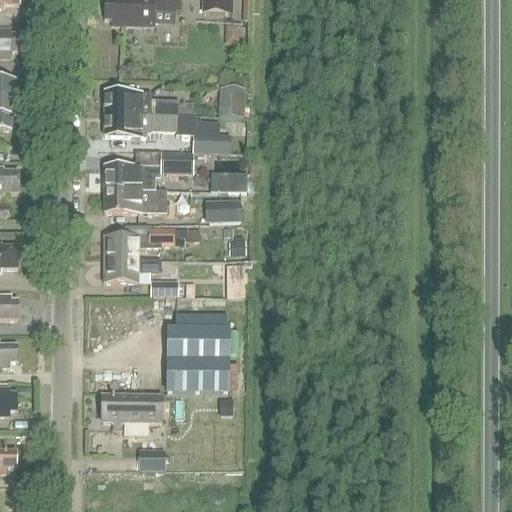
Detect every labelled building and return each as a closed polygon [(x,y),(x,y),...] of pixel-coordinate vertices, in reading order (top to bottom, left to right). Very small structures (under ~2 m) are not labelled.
[(0,0),(0,12),(4,13),(4,9),(19,9),(18,0),(0,0)] [(176,0),(169,0),(110,0),(110,3),(104,3),(104,24),(111,24),(110,30),(154,31),(154,16),(175,17),(176,0)] [(203,0),(203,15),(230,16),(230,0),(203,0)] [(248,44),(248,27),(230,27),(230,44),(248,44)] [(10,56),(18,56),(18,38),(11,38),(11,32),(0,32),(0,62),(10,62),(10,56)] [(0,102),(18,103),(18,85),(0,85),(0,102)] [(221,92),(220,121),(246,122),(247,93),(221,92)] [(104,96),(104,119),(141,119),(178,121),(198,122),(198,105),(152,105),(152,97),(104,96)] [(18,103),(0,102),(0,133),(11,133),(11,120),(18,120),(18,103)] [(178,121),(141,119),(104,119),(104,141),(131,142),(131,145),(139,145),(139,142),(141,142),(146,142),(146,137),(178,137),(178,121)] [(198,127),(198,141),(220,141),(220,127),(198,127)] [(195,142),(195,159),(230,159),(230,142),(195,142)] [(194,179),(195,159),(163,158),(163,178),(194,179)] [(104,171),(104,194),(141,195),(141,194),(155,194),(155,182),(161,182),(161,172),(146,172),(104,171)] [(2,173),(0,172),(0,201),(2,201),(2,198),(17,198),(17,176),(2,176),(2,173)] [(211,177),(210,197),(246,197),(246,178),(211,177)] [(155,194),(141,194),(141,195),(104,194),(104,218),(165,218),(165,194),(156,194),(155,194)] [(224,205),(224,228),(243,228),(243,205),(224,205)] [(183,254),(183,244),(187,244),(187,234),(173,234),(150,234),(150,243),(138,243),(138,242),(104,242),(103,265),(138,265),(138,254),(183,254)] [(188,236),(188,247),(201,247),(201,236),(188,236)] [(246,259),(246,240),(236,240),(236,247),(231,247),(232,260),(246,259)] [(1,249),(0,248),(0,277),(1,277),(1,274),(17,274),(17,252),(1,252),(1,249)] [(138,288),(138,277),(161,277),(161,265),(138,265),(103,265),(103,288),(138,288)] [(226,271),(227,303),(245,303),(245,271),(226,271)] [(152,286),(152,300),(178,300),(178,286),(152,286)] [(10,300),(0,300),(0,324),(17,324),(17,306),(10,306),(10,300)] [(167,332),(166,399),(229,400),(231,333),(167,332)] [(9,367),(16,367),(17,349),(0,349),(0,372),(9,372),(9,367)] [(0,391),(0,421),(8,421),(8,415),(16,415),(16,398),(8,398),(8,392),(0,391)] [(102,401),(102,427),(161,428),(161,402),(102,401)] [(219,420),(233,420),(233,404),(219,405),(219,420)] [(140,454),(140,475),(166,475),(166,454),(140,454)] [(0,478),(9,478),(9,473),(16,473),(16,455),(0,455),(0,478)]
